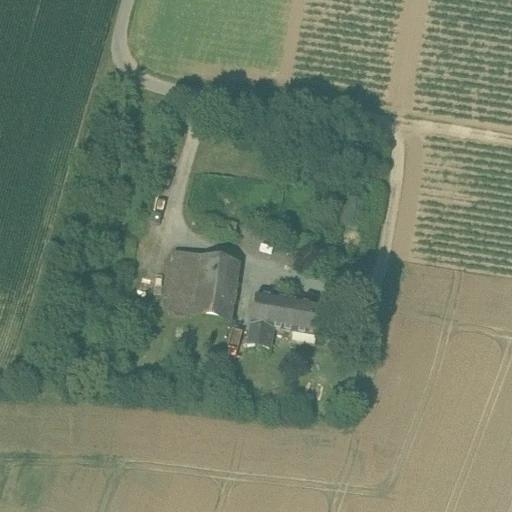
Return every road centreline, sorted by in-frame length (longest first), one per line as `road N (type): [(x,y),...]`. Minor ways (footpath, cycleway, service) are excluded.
road 1 (unknown): [(402,123),(414,271),(393,287),(170,224)]
road 2 (unclassified): [(128,0),(119,32),(129,70),(159,88),(402,123)]
